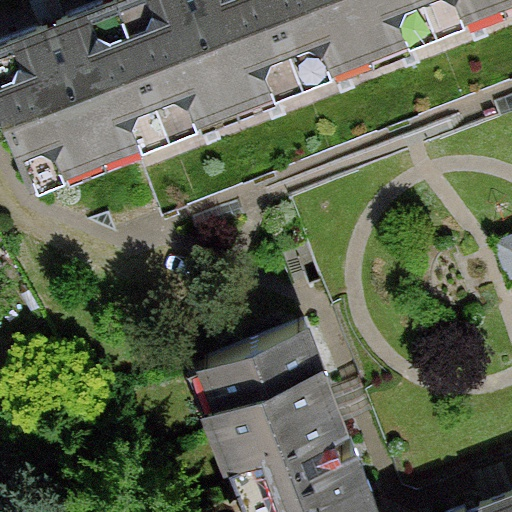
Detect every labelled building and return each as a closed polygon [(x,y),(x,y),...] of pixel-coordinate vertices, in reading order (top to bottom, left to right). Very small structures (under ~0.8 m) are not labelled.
[(175,0),(84,0),(0,33),(0,98),(29,173),(214,100),(175,0)] [(384,0),(175,0),(214,100),(396,30),(384,0)] [(384,0),(396,30),(472,0),(384,0)] [(231,450),(252,507),(367,464),(309,309),(195,352),(210,392),(201,396),(223,453),(231,450)] [(433,511),(432,509),(424,511),(377,511),(375,505),(381,502),(367,464),(252,507),(245,510),(245,511),(433,511)] [(511,511),(511,479),(432,509),(433,511),(511,511)]
